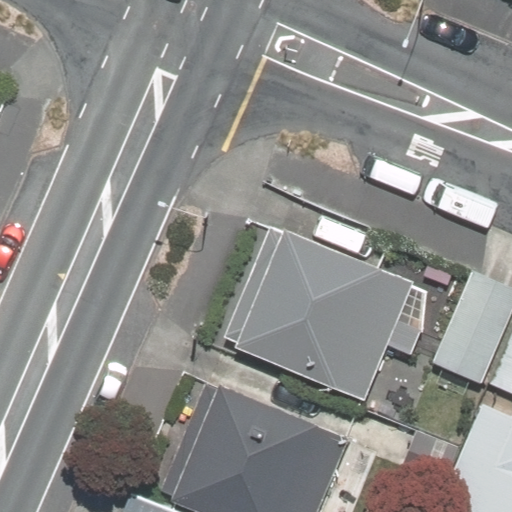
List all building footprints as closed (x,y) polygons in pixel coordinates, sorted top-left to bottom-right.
[(367,401),(416,281),(289,229),(240,350),(367,401)] [(511,317),(511,304),(467,286),(436,363),(485,383),(511,317)] [(511,511),(511,335),(492,385),(511,393),(511,411),(486,401),(440,511),(511,511)] [(161,487),(177,494),(174,501),(199,511),(323,511),(354,439),(224,385),(222,389),(205,382),(161,487)] [(165,511),(132,498),(125,511),(165,511)]
